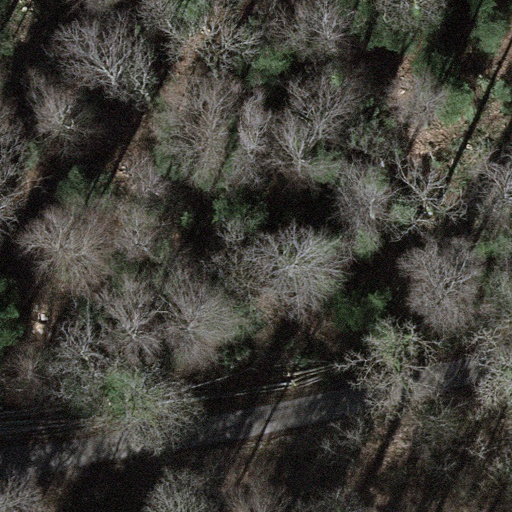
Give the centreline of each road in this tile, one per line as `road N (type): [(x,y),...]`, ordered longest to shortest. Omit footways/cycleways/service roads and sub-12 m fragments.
road 1 (track): [(511,375),(339,407),(55,479),(0,479)]
road 2 (track): [(197,511),(55,479)]
